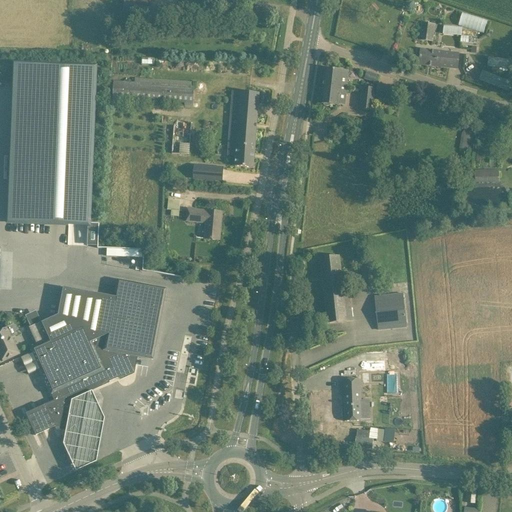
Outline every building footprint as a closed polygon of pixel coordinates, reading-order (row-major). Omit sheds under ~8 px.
[(125,0),(123,13),(150,18),(152,0),(125,0)] [(374,4),(369,8),(374,14),(378,10),(374,4)] [(487,21),(463,13),(459,25),(483,33),(487,21)] [(420,41),(433,42),(435,25),(422,23),(420,41)] [(443,34),(461,35),(461,32),(462,27),(444,26),(443,34)] [(461,35),(460,41),(477,42),(478,33),(461,32),(461,35)] [(458,45),(458,35),(448,35),(449,46),(458,45)] [(421,51),(420,55),(419,65),(457,69),(459,55),(421,51)] [(487,67),(511,69),(511,60),(488,58),(487,67)] [(14,65),(8,222),(89,225),(96,68),(14,65)] [(325,68),(323,87),(336,89),(337,84),(347,86),(349,72),(349,71),(345,71),(345,69),(340,68),(340,70),(325,68)] [(483,71),(479,80),(480,80),(505,90),(507,90),(509,83),(510,81),(508,80),(505,79),(483,71)] [(378,76),(367,72),(364,79),(376,83),(378,76)] [(114,99),(185,104),(185,107),(192,108),(192,105),(193,105),(194,89),(115,83),(114,99)] [(336,89),(323,87),(321,104),(324,104),(324,105),(324,106),(325,106),(326,107),(327,107),(328,107),(329,106),(330,106),(330,105),(338,106),(338,104),(345,105),(347,86),(337,84),(336,89)] [(378,85),(376,98),(377,98),(390,99),(391,100),(393,87),(378,85)] [(360,109),(373,111),(375,89),(363,87),(360,109)] [(233,92),(229,148),(230,148),(236,149),(235,167),(243,167),(253,168),(259,93),(234,92),(233,92)] [(172,156),(190,157),(192,125),(174,124),(172,156)] [(364,161),(356,161),(356,169),(364,168),(364,161)] [(194,166),(193,179),(223,182),(224,168),(194,166)] [(475,171),(475,183),(499,183),(499,170),(475,171)] [(205,239),(209,240),(219,241),(222,213),(187,209),(186,222),(201,223),(201,222),(206,223),(205,239)] [(142,257),(142,248),(105,248),(104,256),(142,257)] [(339,256),(330,257),(320,258),(327,324),(352,321),(347,271),(341,272),(339,256)] [(376,287),(374,263),(361,265),(363,288),(376,287)] [(53,401),(25,414),(35,436),(54,427),(55,430),(65,432),(71,401),(109,383),(108,382),(116,378),(117,374),(124,371),(126,372),(134,368),(137,357),(152,360),(165,289),(155,287),(116,280),(113,297),(62,287),(57,315),(41,322),(40,322),(30,327),(38,345),(30,349),(53,401)] [(385,296),(375,297),(378,330),(407,327),(404,293),(385,296)] [(0,330),(0,356),(2,361),(19,354),(7,327),(4,329),(0,330)] [(385,360),(366,361),(366,372),(385,371),(385,360)] [(360,380),(343,381),(345,422),(362,421),(360,380)] [(103,420),(90,391),(69,400),(61,445),(74,472),(95,461),(103,420)] [(358,430),(357,437),(355,448),(372,450),(373,439),(370,439),(371,432),(358,430)] [(376,441),(385,442),(386,430),(378,430),(376,441)]
